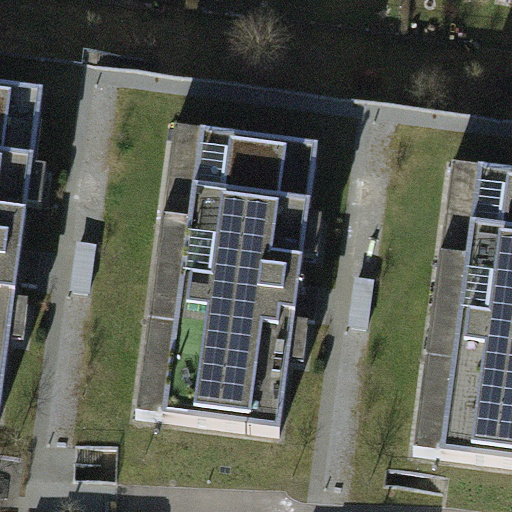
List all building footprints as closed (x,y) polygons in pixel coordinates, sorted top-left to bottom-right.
[(44,94),(0,88),(0,422),(1,422),(18,286),(38,288),(42,257),(24,254),(44,94)] [(319,150),(176,131),(138,419),(281,438),(297,321),(317,323),(321,292),(301,289),(319,150)] [(511,174),(453,167),(415,456),(511,468),(511,174)] [(97,246),(80,244),(74,293),(91,296),(97,246)] [(375,282),(360,280),(353,329),(368,331),(375,282)]
